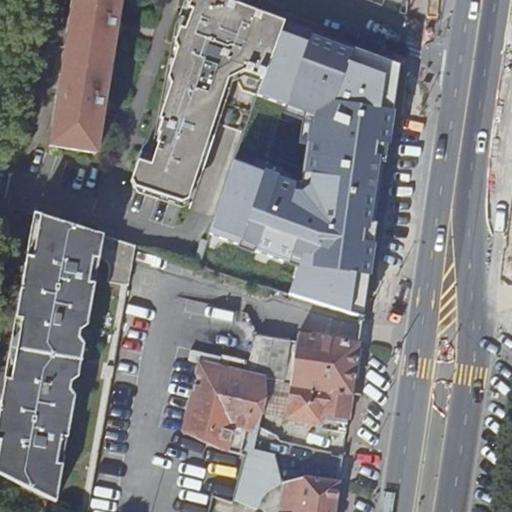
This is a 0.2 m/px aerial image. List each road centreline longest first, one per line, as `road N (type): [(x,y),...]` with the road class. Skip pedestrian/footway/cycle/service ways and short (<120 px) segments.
road 1 (primary): [(463,60),(395,511)]
road 2 (primary): [(450,511),(511,105)]
road 3 (residential): [(289,0),(463,60)]
